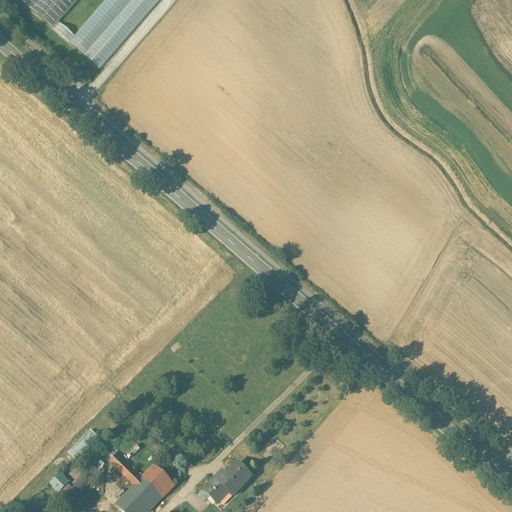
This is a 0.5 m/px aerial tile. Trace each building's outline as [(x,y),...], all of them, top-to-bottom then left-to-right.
[(19,0),(53,29),(78,0),(19,0)] [(91,432),(69,455),(76,462),(98,439),(91,432)] [(142,482),(117,457),(110,464),(135,488),(142,482)] [(237,465),(219,484),(215,480),(204,492),(217,506),(229,494),(233,499),(252,479),(237,465)] [(135,488),(116,508),(120,511),(149,511),(162,499),(163,500),(174,488),(168,482),(161,474),(154,468),(143,480),(142,482),(135,488)] [(86,475),(63,499),(70,506),(93,482),(86,475)] [(74,475),(69,480),(73,484),(78,480),(74,475)]
